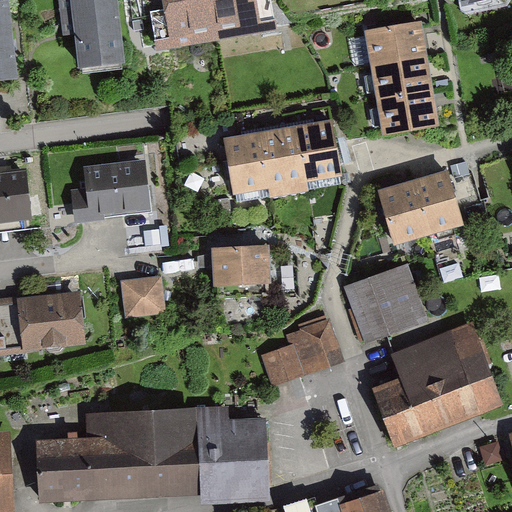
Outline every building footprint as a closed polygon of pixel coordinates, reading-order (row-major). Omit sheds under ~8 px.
[(10,0),(0,1),(0,83),(20,81),(10,0)] [(119,0),(59,0),(64,37),(75,36),(79,70),(127,65),(119,0)] [(158,52),(278,31),(272,0),(162,0),(164,11),(151,13),(158,52)] [(422,22),(365,32),(384,138),(441,128),(422,22)] [(308,184),(344,178),(334,120),(224,139),(234,196),(270,190),(271,199),(310,193),(308,184)] [(152,212),(146,160),(84,167),(87,189),(71,191),(75,225),(106,222),(105,217),(152,212)] [(468,162),(451,167),(455,180),(472,175),(468,162)] [(0,224),(33,221),(27,171),(0,174),(0,224)] [(396,246),(465,226),(449,171),(380,192),(396,246)] [(270,247),(213,249),(215,288),(272,285),(270,247)] [(429,324),(409,265),(343,287),(364,346),(429,324)] [(162,277),(122,282),(126,319),(167,314),(162,277)] [(0,356),(87,346),(81,292),(0,301),(0,356)] [(262,356),(274,389),(346,363),(331,320),(287,335),(291,346),(262,356)] [(400,378),(373,389),(396,448),(505,406),(473,325),(392,356),(400,378)] [(267,419),(230,421),(229,407),(78,415),(79,438),(36,441),(39,505),(202,496),(202,506),(271,502),(267,419)] [(0,511),(16,511),(11,433),(0,433),(0,511)] [(499,442),(480,448),(486,467),(505,461),(499,442)] [(317,511),(393,511),(386,490),(382,491),(380,485),(315,506),(317,511)]
